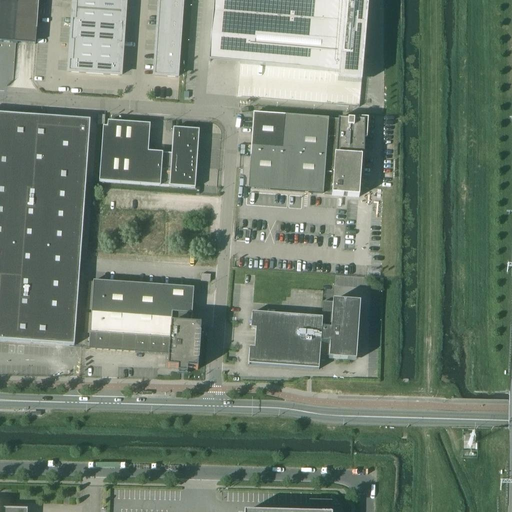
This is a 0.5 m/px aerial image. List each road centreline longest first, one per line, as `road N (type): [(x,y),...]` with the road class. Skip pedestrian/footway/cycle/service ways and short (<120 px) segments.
road 1 (unclassified): [(0,468),(354,477),(366,490)]
road 2 (unclassified): [(226,113),(233,121),(214,406)]
road 3 (unclassified): [(226,113),(0,97)]
road 4 (tertiary): [(214,406),(8,401)]
road 5 (tertiary): [(390,417),(214,406)]
road 6 (unknown): [(227,213),(106,203)]
road 7 (tertiary): [(390,417),(511,420)]
